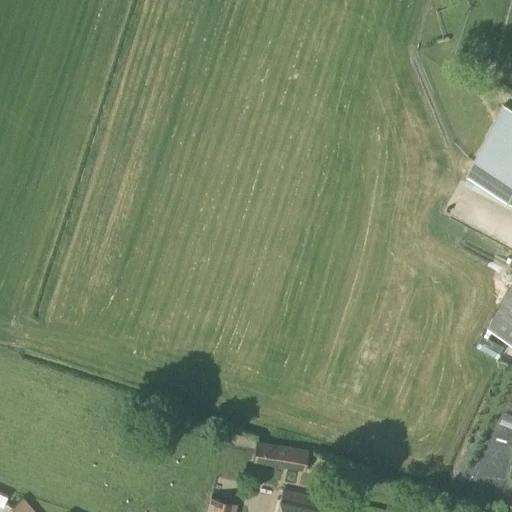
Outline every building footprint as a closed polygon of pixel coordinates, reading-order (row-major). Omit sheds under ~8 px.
[(511,209),(511,108),(502,103),(465,175),(466,176),(462,184),(511,209)] [(508,339),(511,341),(511,279),(485,327),(488,328),(508,339)] [(511,442),(501,438),(493,461),(509,468),(511,460),(511,442)] [(305,473),(309,449),(257,440),(252,463),(305,473)] [(346,511),(348,505),(282,489),(276,511),(346,511)] [(4,511),(35,511),(22,497),(4,511)] [(235,511),(237,503),(210,497),(205,511),(235,511)]
